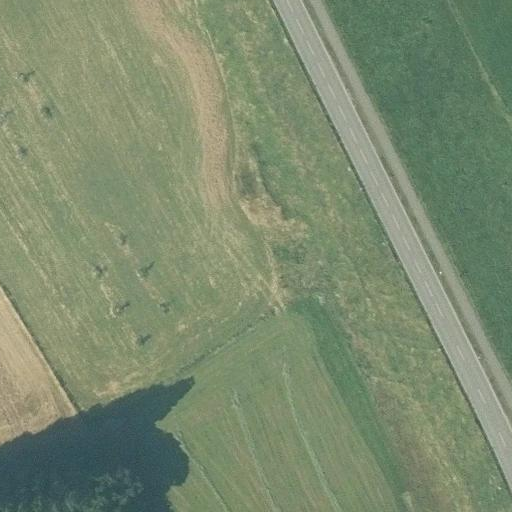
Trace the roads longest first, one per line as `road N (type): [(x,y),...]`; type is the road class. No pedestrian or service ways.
road 1 (secondary): [(511,461),(288,0)]
road 2 (track): [(0,95),(140,359),(142,398),(117,456)]
